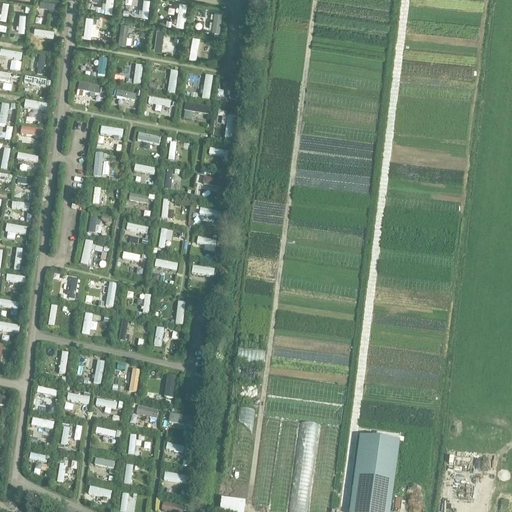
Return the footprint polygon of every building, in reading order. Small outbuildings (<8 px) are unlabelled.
[(2,0),(0,12),(0,18),(5,19),(8,1),(2,0)] [(106,0),(105,12),(111,13),(113,0),(106,0)] [(187,3),(179,1),(175,25),(184,26),(187,3)] [(221,12),(214,11),(211,30),(219,31),(221,12)] [(16,31),(24,32),(27,14),(19,13),(16,31)] [(85,16),(83,36),(91,37),(93,17),(85,16)] [(126,43),(128,23),(122,22),(120,43),(126,43)] [(33,32),(52,35),(53,29),(34,26),(33,32)] [(164,29),(156,28),(153,51),(161,52),(164,29)] [(199,37),(192,36),(189,56),(196,57),(199,37)] [(0,50),(0,52),(0,56),(20,60),(21,54),(0,50)] [(44,58),(39,57),(36,73),(42,74),(44,58)] [(98,77),(104,78),(107,60),(100,59),(98,77)] [(12,60),(10,68),(20,70),(22,62),(12,60)] [(133,84),(140,85),(143,66),(135,65),(133,84)] [(167,94),(176,95),(178,73),(170,72),(167,94)] [(0,80),(10,82),(11,75),(0,73),(0,80)] [(210,99),(213,76),(205,75),(202,98),(210,99)] [(25,77),(24,84),(44,87),(45,81),(25,77)] [(79,84),(78,91),(98,94),(99,87),(79,84)] [(117,91),(115,98),(134,101),(135,95),(117,91)] [(170,102),(149,98),(148,105),(169,109),(170,102)] [(25,102),(24,109),(44,112),(45,105),(25,102)] [(0,125),(6,126),(9,105),(2,104),(0,116),(0,125)] [(209,108),(185,104),(183,110),(207,115),(209,108)] [(228,115),(225,138),(231,139),(234,116),(228,115)] [(21,135),(41,137),(42,130),(22,127),(21,135)] [(123,130),(100,127),(99,135),(122,138),(123,130)] [(159,145),(160,137),(138,134),(137,142),(159,145)] [(174,161),(176,144),(169,143),(167,160),(174,161)] [(228,151),(209,149),(208,156),(227,158),(228,151)] [(10,152),(4,151),(1,168),(7,169),(10,152)] [(104,154),(96,153),(93,177),(101,178),(104,154)] [(17,154),(16,160),(36,163),(37,157),(17,154)] [(155,168),(135,165),(134,174),(154,176),(155,168)] [(0,180),(10,182),(11,176),(0,174),(0,180)] [(224,179),(204,177),(203,185),(223,187),(224,179)] [(18,178),(17,184),(34,187),(35,180),(18,178)] [(150,196),(129,194),(128,202),(149,205),(150,196)] [(169,201),(163,201),(160,220),(167,220),(169,201)] [(31,206),(12,203),(11,209),(30,212),(31,206)] [(222,211),(200,208),(199,216),(221,218),(222,211)] [(91,217),(88,233),(93,234),(96,218),(91,217)] [(5,233),(26,236),(27,228),(6,225),(5,233)] [(126,232),(147,235),(147,228),(127,226),(126,232)] [(166,231),(160,230),(158,249),(164,249),(166,231)] [(216,241),(198,238),(197,246),(215,248),(216,241)] [(85,242),(80,264),(87,265),(91,243),(85,242)] [(13,271),(20,272),(23,251),(16,250),(13,271)] [(121,260),(138,262),(139,255),(122,253),(121,260)] [(177,263),(155,260),(154,269),(176,271),(177,263)] [(192,267),(191,274),(213,276),(214,270),(192,267)] [(6,275),(5,282),(24,285),(25,278),(6,275)] [(72,278),(69,299),(75,300),(79,279),(72,278)] [(116,286),(108,284),(104,308),(112,309),(116,286)] [(150,296),(144,296),(142,314),(148,315),(150,296)] [(0,307),(18,310),(19,304),(0,300),(0,307)] [(186,303),(177,302),(175,325),(183,326),(186,303)] [(48,326),(54,327),(57,307),(51,306),(48,326)] [(82,333),(90,335),(94,316),(86,314),(82,333)] [(128,322),(121,321),(117,340),(124,341),(128,322)] [(0,323),(0,331),(18,334),(19,327),(0,323)] [(164,329),(156,327),(153,346),(161,347),(164,329)] [(68,354),(61,353),(57,375),(64,376),(68,354)] [(104,362),(97,361),(93,384),(100,385),(104,362)] [(140,371),(132,370),(128,393),(135,394),(140,371)] [(176,378),(167,377),(164,397),(172,399),(176,378)] [(37,394),(55,397),(56,391),(38,388),(37,394)] [(66,401),(87,404),(88,398),(67,395),(66,401)] [(95,407),(115,410),(116,403),(96,399),(95,407)] [(67,402),(65,408),(73,410),(74,404),(67,402)] [(231,497),(245,499),(254,409),(239,407),(231,497)] [(136,415),(156,419),(158,412),(137,408),(136,415)] [(168,421),(191,426),(192,419),(169,414),(168,421)] [(31,426),(53,430),(54,424),(32,420),(31,426)] [(75,439),(81,440),(83,426),(77,425),(75,439)] [(63,428),(60,445),(66,446),(70,429),(63,428)] [(116,432),(96,429),(94,436),(115,439),(116,432)] [(136,436),(130,435),(128,455),(134,456),(136,436)] [(390,511),(400,442),(361,437),(349,511),(390,511)] [(165,450),(183,454),(185,447),(166,443),(165,450)] [(29,461),(44,464),(46,457),(30,454),(29,461)] [(114,467),(115,461),(94,457),(93,464),(114,467)] [(56,483),(63,484),(66,466),(60,465),(56,483)] [(132,466),(126,465),(124,484),(130,485),(132,466)] [(164,480),(186,484),(188,478),(165,473),(164,480)] [(110,493),(90,489),(89,495),(109,499),(110,493)] [(126,511),(128,495),(123,495),(120,511),(126,511)] [(222,498),(220,511),(245,511),(246,499),(222,498)]
